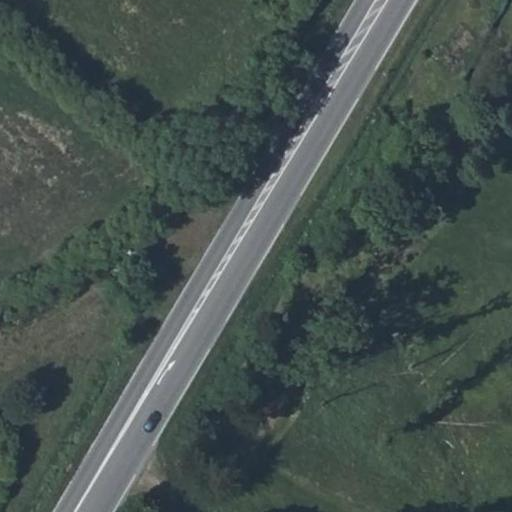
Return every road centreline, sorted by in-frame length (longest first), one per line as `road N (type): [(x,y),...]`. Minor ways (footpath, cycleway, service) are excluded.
road 1 (primary): [(384,0),(81,511)]
road 2 (track): [(259,211),(193,228),(0,330)]
